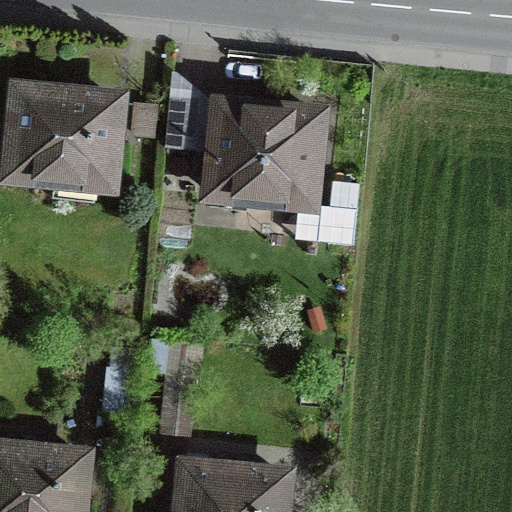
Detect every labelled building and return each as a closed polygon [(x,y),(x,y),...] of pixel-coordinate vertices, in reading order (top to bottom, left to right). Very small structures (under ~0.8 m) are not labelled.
[(172,77),(165,147),(196,150),(198,127),(216,129),(218,112),(172,77)] [(10,176),(110,185),(117,100),(90,98),(91,93),(43,89),(42,93),(18,91),(10,176)] [(216,129),(210,194),(300,203),(296,238),(352,243),(358,185),(333,183),(330,208),(310,206),(319,115),(219,106),(218,112),(216,129)] [(107,411),(127,413),(131,375),(111,373),(107,411)] [(159,433),(189,436),(195,378),(165,375),(159,433)] [(0,511),(78,511),(84,457),(58,454),(58,449),(5,444),(4,449),(0,448),(0,511)] [(185,467),(180,511),(281,511),(285,476),(260,474),(260,469),(210,464),(210,469),(185,467)]
